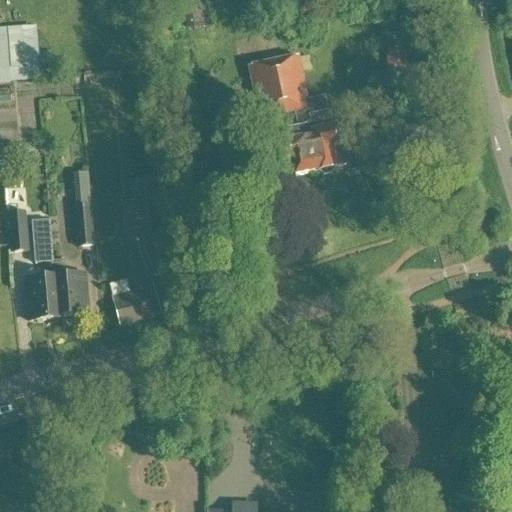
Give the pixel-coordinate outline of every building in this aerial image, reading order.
[(40,54),(39,31),(0,33),(0,73),(41,71),(41,68),(40,54)] [(50,53),(40,54),(41,68),(51,67),(50,53)] [(288,167),(291,167),(294,180),(346,169),(343,151),(338,152),(334,132),(332,133),(329,117),(326,118),(323,102),(307,105),(298,61),(248,71),(258,124),(294,117),(297,132),(287,134),(289,146),(284,147),(284,148),(288,167)] [(84,75),(84,83),(119,81),(118,72),(84,75)] [(16,146),(0,147),(0,150),(1,160),(17,159),(16,146)] [(72,181),(74,209),(90,208),(88,180),(72,181)] [(143,238),(159,236),(155,205),(138,208),(143,238)] [(77,249),(93,248),(90,209),(74,210),(77,249)] [(12,255),(28,254),(24,214),(9,215),(12,255)] [(59,319),(54,263),(50,223),(31,224),(35,266),(44,266),(45,280),(25,282),(29,323),(59,321),(59,319)] [(64,263),(54,263),(59,319),(88,316),(85,277),(65,278),(64,263)] [(119,327),(160,315),(152,287),(141,290),(141,291),(112,299),(119,327)]
